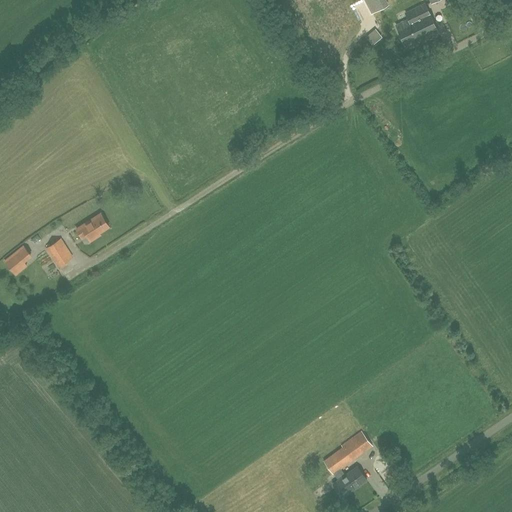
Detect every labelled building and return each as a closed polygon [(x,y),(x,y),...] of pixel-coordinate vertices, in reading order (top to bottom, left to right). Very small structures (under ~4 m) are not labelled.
[(505,9),(511,5),(511,0),(502,0),(500,1),(505,9)] [(407,49),(439,34),(424,4),(405,13),(408,19),(396,25),(407,49)] [(95,235),(109,227),(101,214),(76,229),(82,238),(86,235),(90,241),(97,237),(95,235)] [(58,267),(72,257),(60,239),(46,248),(58,267)] [(15,274),(26,265),(22,260),(29,253),(24,246),(5,262),(15,274)] [(362,433),(353,440),(362,452),(372,445),(362,433)] [(362,452),(353,440),(343,447),(344,449),(325,463),(333,474),(334,473),(339,480),(333,484),(343,497),(367,480),(357,466),(345,475),(340,468),(362,452)]
